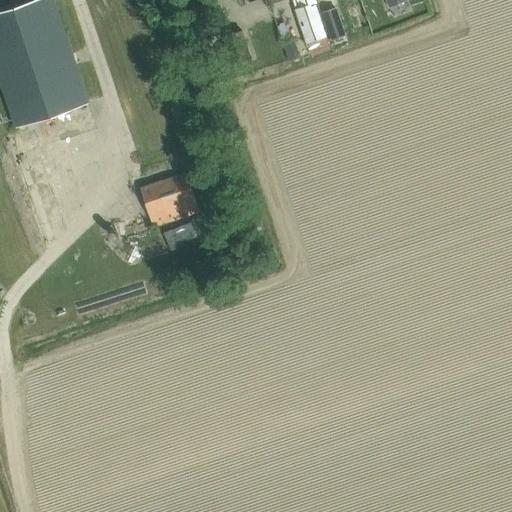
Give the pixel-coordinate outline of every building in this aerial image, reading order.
[(0,79),(16,127),(87,103),(52,0),(36,0),(0,12),(0,79)] [(294,0),(302,37),(321,34),(314,0),(294,0)] [(407,0),(385,0),(389,8),(408,1),(407,0)] [(336,8),(323,12),(332,39),(346,35),(336,8)] [(232,66),(252,59),(243,31),(222,38),(232,66)] [(153,229),(200,213),(188,173),(140,189),(153,229)]
